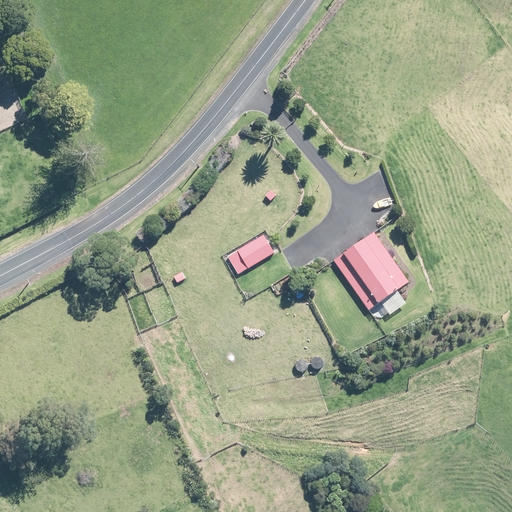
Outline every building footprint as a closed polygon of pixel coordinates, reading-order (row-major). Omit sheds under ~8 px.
[(6,92),(0,94),(0,127),(19,118),(6,92)] [(279,196),(274,191),(269,196),(274,201),(279,196)] [(275,254),(263,233),(235,249),(247,269),(275,254)] [(336,261),(372,310),(399,291),(412,282),(377,233),(368,239),(369,240),(348,254),(347,253),(336,261)] [(184,272),(176,277),(180,283),(188,279),(184,272)]
